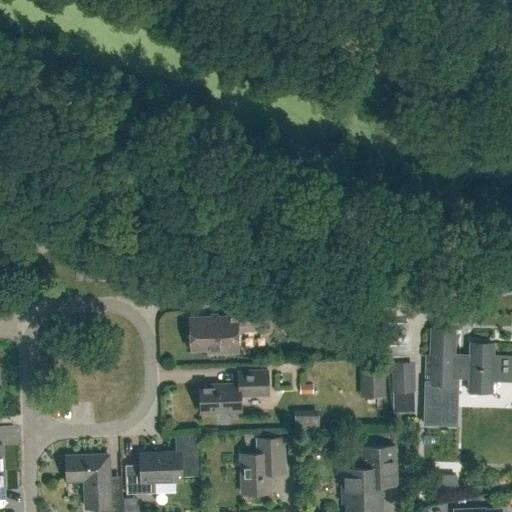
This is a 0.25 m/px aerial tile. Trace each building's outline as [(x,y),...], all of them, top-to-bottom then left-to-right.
[(228,280),(208,276),(206,284),(226,288),(228,280)] [(189,317),(190,349),(207,349),(207,353),(238,351),(238,325),(258,324),(257,298),(230,299),(231,316),(189,317)] [(456,425),(457,385),(458,376),(469,376),(468,391),(492,392),(492,380),(511,380),(511,354),(493,354),(493,343),(470,342),(469,356),(458,356),(458,353),(454,353),(455,329),(431,328),(429,354),(426,354),(426,355),(425,384),(423,424),(456,425)] [(367,396),(384,396),(384,364),(367,364),(367,396)] [(393,389),(414,389),(413,364),(393,365),(393,389)] [(200,385),(201,413),(241,411),(240,394),(269,393),(268,370),(239,371),(239,383),(200,385)] [(313,383),(301,383),(301,393),(314,393),(313,383)] [(178,452),(140,453),(140,464),(125,465),(126,493),(154,492),(153,481),(181,480),(181,471),(198,470),(197,454),(198,454),(197,435),(178,436),(178,452)] [(271,492),(270,472),(284,472),(284,466),(283,437),(268,438),(257,438),(257,453),(240,453),(242,493),(271,492)] [(346,511),(382,511),(381,485),(397,484),(395,446),(362,447),(362,457),(364,457),(365,467),(341,468),(341,486),(345,486),(346,511)] [(108,454),(66,456),(67,480),(85,479),(86,507),(104,507),(104,511),(122,511),(122,482),(109,482),(108,454)]
